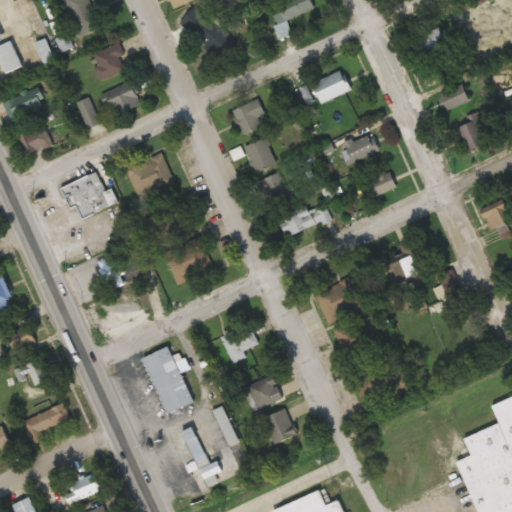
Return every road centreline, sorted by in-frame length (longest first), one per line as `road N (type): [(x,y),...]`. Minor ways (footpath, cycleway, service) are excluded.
road 1 (residential): [(373,511),(136,0)]
road 2 (residential): [(84,364),(511,155)]
road 3 (residential): [(8,193),(409,0)]
road 4 (trunk): [(154,511),(0,174)]
road 5 (residential): [(508,336),(358,0)]
road 6 (residential): [(0,486),(117,435)]
